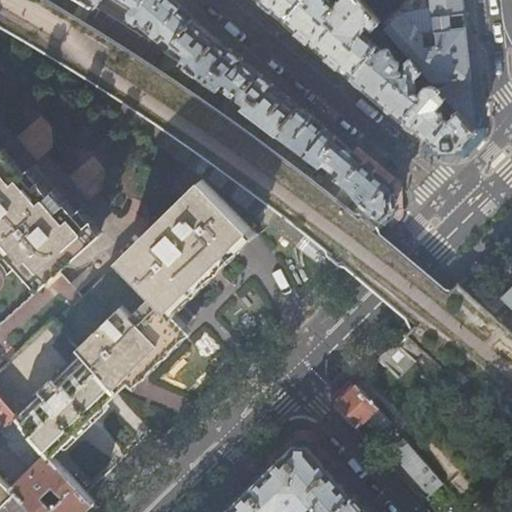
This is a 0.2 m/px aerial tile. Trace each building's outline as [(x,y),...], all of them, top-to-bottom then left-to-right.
[(165,52),(192,18),(171,0),(83,0),(105,14),(110,7),(100,2),(100,0),(122,0),(133,7),(130,11),(130,17),(136,22),(140,22),(149,30),(143,38),(165,52)] [(265,0),(266,1),(287,19),(302,0),(265,0)] [(370,33),(380,21),(362,0),(336,0),(333,3),(329,0),(302,0),(287,19),(318,44),(353,74),(377,46),(362,33),(365,30),(370,33)] [(463,2),(462,0),(430,0),(432,13),(420,14),(411,21),(403,12),(386,25),(390,32),(398,40),(413,58),(434,82),(471,78),(468,46),(463,2)] [(278,132),(298,107),(249,66),(192,18),(165,52),(220,89),(278,132)] [(400,61),(399,60),(394,56),(390,49),(398,40),(390,32),(377,46),(353,74),(378,96),(404,118),(419,101),(411,95),(409,71),(407,71),(403,71),(398,67),(400,65),(400,63),(400,61)] [(0,74),(14,61),(0,44),(0,74)] [(407,71),(409,71),(411,95),(419,101),(404,118),(425,135),(437,145),(463,145),(477,131),(434,82),(413,58),(407,64),(407,71)] [(474,97),(471,78),(434,82),(477,131),(474,97)] [(392,213),(391,186),(349,151),(298,107),(278,132),(349,184),(364,203),(383,221),(389,215),(392,213)] [(0,369),(46,326),(53,320),(116,392),(151,359),(165,344),(185,325),(169,309),(170,306),(251,226),(202,176),(81,294),(60,270),(97,235),(77,212),(71,216),(50,194),(44,198),(23,174),(18,178),(0,157),(0,369)] [(511,303),(511,286),(503,295),(511,303)] [(50,342),(68,363),(17,414),(53,455),(92,416),(116,392),(53,320),(46,326),(55,336),(50,342)] [(400,378),(415,362),(397,343),(381,359),(400,378)] [(378,409),(356,384),(335,405),(358,428),(378,409)] [(83,511),(94,502),(53,455),(17,414),(0,394),(0,433),(3,431),(8,436),(8,444),(31,467),(10,485),(16,491),(37,511),(83,511)] [(425,463),(403,438),(389,451),(411,476),(425,463)] [(293,446),(289,442),(268,463),(271,466),(293,446)] [(312,446),(310,444),(296,443),(293,446),(271,466),(262,476),(230,507),(233,511),(303,511),(315,501),(324,511),(334,511),(354,496),(331,468),(312,446)] [(331,468),(334,465),(316,443),(312,446),(331,468)] [(0,474),(0,506),(6,500),(16,491),(10,485),(0,474)] [(421,503),(439,487),(428,475),(412,491),(421,503)] [(368,511),(354,496),(334,511),(368,511)]
